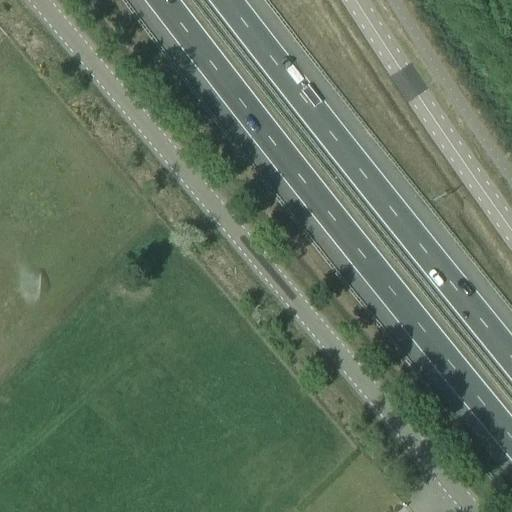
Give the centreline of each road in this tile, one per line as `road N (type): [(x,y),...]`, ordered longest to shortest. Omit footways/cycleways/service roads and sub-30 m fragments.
road 1 (tertiary): [(469,511),(34,0)]
road 2 (motorway): [(163,0),(511,440)]
road 3 (motorway): [(511,360),(226,0)]
road 4 (tertiary): [(511,222),(356,0)]
